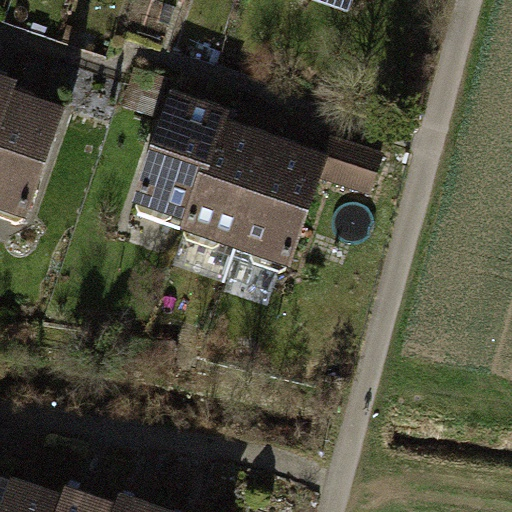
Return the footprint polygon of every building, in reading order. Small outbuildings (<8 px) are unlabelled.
[(14,94),(0,89),(0,137),(11,104),(14,94)] [(62,121),(11,104),(0,137),(0,212),(28,222),(62,121)] [(226,123),(175,106),(141,208),(192,225),(222,135),(226,123)] [(272,151),(222,135),(192,225),(189,234),(239,251),(272,151)] [(324,168),(272,151),(239,251),(291,268),(324,168)] [(0,511),(7,511),(15,490),(0,484),(0,511)] [(63,511),(66,507),(15,490),(7,511),(63,511)] [(118,511),(69,495),(66,507),(63,511),(118,511)] [(148,511),(124,503),(120,511),(148,511)]
